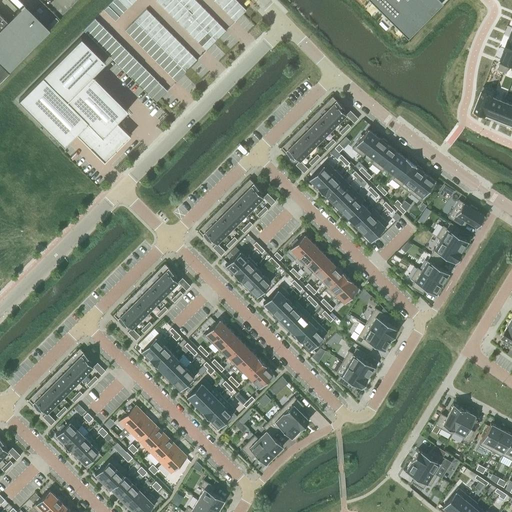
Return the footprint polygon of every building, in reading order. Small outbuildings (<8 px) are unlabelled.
[(112,0),(108,4),(119,16),(123,11),(112,0)] [(120,0),(112,0),(123,11),(128,7),(120,0)] [(175,0),(171,0),(164,8),(168,12),(178,2),(175,0)] [(195,0),(188,0),(182,6),(186,10),(196,0),(195,0)] [(196,0),(186,10),(190,15),(200,5),(196,0)] [(238,1),(236,0),(229,0),(222,8),(226,12),(238,1)] [(374,0),(407,32),(439,0),(374,0)] [(242,5),(238,1),(226,12),(230,16),(242,5)] [(168,12),(172,16),(182,6),(178,2),(168,12)] [(0,78),(3,76),(50,29),(24,3),(9,18),(7,20),(0,13),(0,78)] [(108,4),(104,9),(115,20),(119,16),(108,4)] [(200,5),(190,15),(195,19),(204,9),(200,5)] [(246,9),(242,5),(230,16),(235,21),(246,9)] [(172,16),(176,20),(186,10),(182,6),(172,16)] [(138,17),(135,20),(139,24),(150,13),(146,9),(138,17)] [(204,9),(195,19),(199,23),(200,22),(209,13),(204,9)] [(186,10),(176,20),(181,25),(190,15),(186,10)] [(150,13),(139,24),(143,28),(155,17),(150,13)] [(209,13),(200,22),(204,26),(213,17),(209,13)] [(190,15),(181,25),(185,29),(195,19),(190,15)] [(155,17),(143,28),(147,32),(159,21),(155,17)] [(213,17),(204,26),(209,30),(217,21),(213,17)] [(95,18),(83,29),(88,33),(99,22),(95,18)] [(195,19),(185,29),(189,33),(199,23),(195,19)] [(135,20),(125,30),(129,34),(139,24),(135,20)] [(159,21),(147,32),(152,37),(163,25),(159,21)] [(217,21),(209,30),(213,34),(221,26),(217,21)] [(99,22),(88,33),(92,38),(103,26),(99,22)] [(199,23),(189,33),(193,37),(203,27),(204,26),(200,22),(199,23)] [(139,24),(129,34),(133,38),(143,28),(139,24)] [(163,25),(152,37),(156,41),(167,30),(163,25)] [(103,26),(92,38),(96,42),(107,30),(103,26)] [(221,26),(213,34),(217,38),(225,30),(221,26)] [(203,27),(193,37),(197,41),(207,31),(203,27)] [(143,28),(133,38),(137,42),(147,32),(143,28)] [(107,30),(96,42),(100,46),(111,35),(107,30)] [(167,30),(156,41),(160,45),(171,34),(167,30)] [(207,31),(197,41),(202,46),(213,34),(209,30),(207,31)] [(147,32),(137,42),(142,47),(152,37),(147,32)] [(171,34),(160,45),(164,49),(176,38),(171,34)] [(213,34),(202,46),(206,50),(217,38),(213,34)] [(111,35),(100,46),(104,50),(116,39),(111,35)] [(81,36),(18,99),(64,145),(76,133),(104,161),(130,135),(116,121),(128,109),(92,74),(105,61),(81,36)] [(152,37),(142,47),(146,51),(156,41),(152,37)] [(176,38),(164,49),(168,53),(180,42),(176,38)] [(116,39),(104,50),(109,54),(120,43),(116,39)] [(156,41),(146,51),(150,55),(160,45),(156,41)] [(180,42),(168,53),(173,58),(184,46),(180,42)] [(120,43),(109,54),(113,59),(124,47),(120,43)] [(160,45),(150,55),(154,59),(164,49),(160,45)] [(184,46),(173,58),(177,62),(188,51),(184,46)] [(124,47),(113,59),(117,63),(128,52),(124,47)] [(505,48),(501,58),(511,62),(511,50),(505,48)] [(164,49),(154,59),(158,63),(168,53),(164,49)] [(188,51),(177,62),(181,66),(192,55),(188,51)] [(128,52),(117,63),(121,67),(133,56),(128,52)] [(168,53),(158,63),(163,68),(173,58),(168,53)] [(192,55),(181,66),(185,70),(196,59),(192,55)] [(133,56),(121,67),(125,71),(137,60),(133,56)] [(173,58),(163,68),(167,72),(177,62),(173,58)] [(137,60),(125,71),(130,75),(141,64),(137,60)] [(177,62),(167,72),(171,76),(181,66),(177,62)] [(141,64),(130,75),(134,80),(145,68),(141,64)] [(181,66),(171,76),(175,80),(185,70),(181,66)] [(145,68),(134,80),(138,84),(149,72),(145,68)] [(149,72),(138,84),(142,88),(154,77),(149,72)] [(154,77),(142,88),(146,92),(158,81),(154,77)] [(158,81),(146,92),(151,96),(162,85),(158,81)] [(162,85),(151,96),(155,100),(166,89),(162,85)] [(483,85),(474,109),(486,114),(486,113),(493,95),(494,95),(496,90),(483,85)] [(299,160),(345,114),(346,113),(342,109),(340,107),(336,103),(338,101),(332,95),(281,146),(287,152),(289,150),(293,154),(295,156),(299,160)] [(493,95),(486,113),(497,118),(504,100),(494,95),(493,95)] [(511,102),(504,100),(497,118),(508,122),(511,112),(511,102)] [(362,156),(365,152),(365,151),(377,136),(368,128),(367,128),(362,135),(360,134),(356,140),(357,141),(352,147),(362,156)] [(365,152),(374,158),(374,159),(387,143),(386,142),(387,141),(383,138),(381,139),(377,136),(365,151),(365,152)] [(334,147),(338,151),(343,147),(338,143),(334,147)] [(381,170),(383,168),(382,168),(396,150),(387,143),(374,159),(374,158),(371,162),(381,170)] [(383,168),(391,175),(392,175),(406,158),(405,157),(396,150),(382,168),(383,168)] [(390,177),(400,185),(415,165),(405,157),(406,158),(392,175),(391,175),(390,177)] [(316,186),(334,169),(326,161),(308,178),(309,179),(309,178),(316,186)] [(400,185),(409,192),(425,172),(420,169),(421,168),(417,164),(416,165),(415,165),(400,185)] [(316,186),(324,194),(342,176),(334,169),(316,186)] [(434,180),(425,172),(409,192),(419,200),(424,193),(426,194),(431,188),(429,187),(435,180),(434,180)] [(325,194),(332,201),(349,184),(342,176),(324,194),(325,194)] [(212,239),(216,243),(217,242),(262,196),(263,196),(253,186),(255,184),(249,178),(198,229),(204,235),(207,233),(212,239)] [(332,201),(340,209),(357,192),(349,184),(332,201)] [(340,209),(347,217),(361,203),(362,203),(365,200),(357,192),(340,209)] [(476,226),(478,223),(479,224),(483,218),(482,217),(484,214),(483,213),(483,214),(476,210),(477,208),(471,204),(470,206),(463,202),(463,201),(462,201),(459,199),(458,198),(447,216),(463,226),(467,220),(476,226),(475,226),(476,226)] [(392,203),(397,207),(400,205),(401,203),(397,199),(392,203)] [(347,217),(355,224),(369,210),(362,203),(361,203),(347,217)] [(405,210),(400,205),(397,207),(402,213),(405,210)] [(355,224),(362,232),(380,215),(372,206),(369,210),(355,224)] [(388,223),(380,215),(362,232),(370,240),(388,223)] [(435,236),(439,238),(440,237),(461,251),(461,250),(467,241),(468,241),(468,240),(458,234),(461,229),(450,222),(447,227),(442,225),(435,236)] [(295,259),(296,257),(312,241),(304,233),(298,239),(296,238),(291,243),(292,245),(286,251),(295,259)] [(433,249),(430,254),(442,261),(445,256),(455,262),(462,250),(461,250),(461,251),(440,237),(439,238),(434,248),(433,248),(433,249)] [(319,249),(312,241),(296,257),(304,265),(305,263),(319,249)] [(327,256),(319,249),(305,263),(313,271),(327,256)] [(232,272),(233,272),(247,258),(240,250),(239,250),(225,264),(225,265),(232,272)] [(282,257),(276,251),(273,254),(279,260),(282,257)] [(427,259),(421,269),(442,282),(443,281),(444,282),(448,275),(447,275),(448,272),(449,272),(439,266),(442,261),(430,254),(427,259)] [(233,272),(240,280),(255,266),(257,264),(248,256),(247,258),(233,272)] [(335,264),(327,256),(313,271),(320,278),(335,264)] [(132,327),(177,281),(178,281),(168,271),(171,269),(164,263),(113,314),(119,320),(121,318),(127,323),(131,327),(132,327)] [(342,271),(335,264),(320,278),(327,285),(328,286),(342,271)] [(241,280),(248,287),(262,273),(255,266),(240,280),(241,280)] [(435,293),(442,282),(421,269),(417,266),(410,278),(414,280),(411,286),(422,293),(425,287),(435,293),(436,293),(435,293)] [(350,279),(342,271),(328,286),(327,285),(324,289),(333,297),(336,294),(336,293),(350,279)] [(270,281),(262,273),(248,287),(256,295),(256,296),(271,281),(270,281)] [(350,280),(350,279),(336,293),(336,294),(343,301),(344,302),(358,287),(357,287),(350,280)] [(263,303),(271,310),(285,296),(286,297),(289,293),(280,285),(263,302),(263,303)] [(271,310),(279,318),(293,304),(292,303),(286,297),(285,296),(271,310)] [(279,318),(286,326),(304,308),(296,300),(292,303),(293,304),(279,318)] [(375,307),(365,323),(390,339),(397,328),(387,322),(390,316),(375,307)] [(293,333),(294,333),(311,316),(304,308),(286,326),(293,333)] [(294,333),(301,341),(319,323),(311,316),(294,333)] [(203,334),(211,342),(227,326),(219,318),(203,334)] [(327,331),(319,323),(301,341),(302,341),(309,348),(309,349),(327,331)] [(390,339),(365,323),(355,340),(371,349),(374,344),(384,350),(384,349),(390,339)] [(511,350),(511,328),(507,325),(501,336),(511,342),(511,344),(509,349),(511,350)] [(235,334),(227,326),(211,342),(219,349),(235,334)] [(176,339),(180,335),(176,331),(173,334),(171,335),(176,339)] [(148,357),(149,358),(163,344),(164,344),(167,341),(158,332),(141,350),(148,357)] [(242,341),(235,334),(219,349),(227,358),(228,356),(228,355),(242,341)] [(250,349),(242,341),(228,355),(228,356),(235,363),(236,363),(250,349)] [(149,358),(156,366),(171,351),(164,344),(163,344),(149,358)] [(47,412),(92,366),(93,365),(83,356),(86,354),(79,347),(28,398),(35,405),(37,403),(42,408),(46,412),(47,412)] [(349,350),(342,361),(367,376),(368,376),(368,374),(370,375),(374,369),(372,368),(374,366),(374,365),(364,359),(368,354),(356,347),(353,352),(349,350)] [(257,356),(250,349),(236,363),(235,363),(233,364),(242,373),(244,371),(243,371),(258,356),(257,356)] [(178,359),(171,351),(156,366),(157,366),(164,373),(178,359)] [(265,364),(258,356),(243,371),(244,371),(251,378),(265,364)] [(185,366),(178,359),(164,373),(172,381),(186,367),(185,366)] [(361,387),(367,376),(342,361),(335,371),(339,374),(336,380),(348,387),(351,381),(361,387)] [(189,363),(185,366),(186,367),(172,381),(179,388),(179,389),(180,389),(197,371),(189,363)] [(266,364),(265,364),(251,378),(259,387),(273,372),(265,365),(266,364)] [(210,374),(214,369),(210,365),(207,368),(206,369),(210,374)] [(187,396),(194,404),(212,386),(204,378),(186,396),(187,396)] [(201,411),(202,411),(220,394),(212,386),(194,404),(202,411),(201,411)] [(202,411),(210,419),(227,401),(220,394),(202,411)] [(293,395),(280,408),(300,428),(309,419),(298,409),(303,404),(293,395)] [(235,409),(227,401),(210,419),(217,426),(217,427),(218,427),(235,409)] [(451,434),(453,431),(464,409),(453,403),(446,416),(440,413),(434,424),(451,434)] [(118,420),(129,430),(145,414),(135,404),(132,407),(130,405),(126,409),(128,411),(118,420)] [(291,437),(300,428),(280,408),(267,421),(277,431),(281,427),(291,437)] [(463,437),(461,439),(468,442),(474,430),(468,427),(475,414),(464,409),(453,431),(463,437)] [(156,424),(145,414),(129,430),(139,441),(156,424)] [(55,434),(63,442),(77,428),(80,425),(72,417),(64,425),(63,424),(59,428),(60,429),(55,434)] [(110,418),(104,424),(109,428),(115,422),(110,418)] [(272,435),(277,431),(267,421),(262,426),(266,429),(258,437),(257,438),(274,454),(283,445),(272,435)] [(490,422),(479,444),(490,450),(501,428),(490,422)] [(166,435),(156,424),(139,441),(150,451),(166,435)] [(84,435),(77,428),(63,442),(70,449),(84,435)] [(501,455),(502,454),(511,433),(501,428),(490,450),(501,455)] [(511,433),(502,454),(511,459),(511,433)] [(265,463),(274,454),(257,438),(258,437),(254,434),(241,448),(250,457),(255,453),(265,463)] [(91,442),(84,435),(70,449),(77,456),(91,442)] [(176,445),(166,435),(150,451),(160,462),(176,445)] [(0,458),(8,451),(8,450),(0,442),(0,439),(1,439),(0,437),(0,458)] [(92,440),(91,442),(77,456),(85,464),(90,459),(91,461),(96,457),(94,455),(100,448),(92,440)] [(187,456),(176,445),(160,462),(170,472),(187,456)] [(418,448),(411,458),(435,473),(441,463),(439,461),(443,456),(431,449),(428,454),(418,448)] [(95,473),(102,481),(119,464),(112,456),(95,473)] [(437,474),(435,473),(411,458),(411,459),(411,460),(405,469),(405,470),(414,476),(411,481),(423,488),(426,483),(430,485),(437,474)] [(110,488),(111,488),(110,487),(124,474),(127,471),(119,464),(102,481),(110,488)] [(111,488),(118,495),(131,481),(124,474),(110,487),(111,488)] [(204,488),(198,498),(217,510),(224,499),(212,491),(215,486),(203,479),(200,485),(204,488)] [(118,495),(125,502),(139,488),(131,481),(118,495)] [(443,506),(450,511),(452,511),(467,494),(458,486),(442,506),(443,506)] [(125,502),(132,509),(146,496),(145,495),(139,488),(125,502)] [(37,511),(41,511),(43,510),(56,496),(49,489),(32,506),(37,511)] [(503,499),(506,494),(501,490),(499,494),(498,495),(503,499)] [(149,492),(145,495),(146,496),(132,509),(134,511),(144,511),(157,500),(149,492)] [(452,511),(469,511),(476,504),(477,502),(467,494),(452,511)] [(55,511),(64,504),(56,496),(43,510),(44,511),(55,511)] [(187,505),(184,511),(185,511),(215,511),(217,510),(198,498),(191,508),(187,505)]
